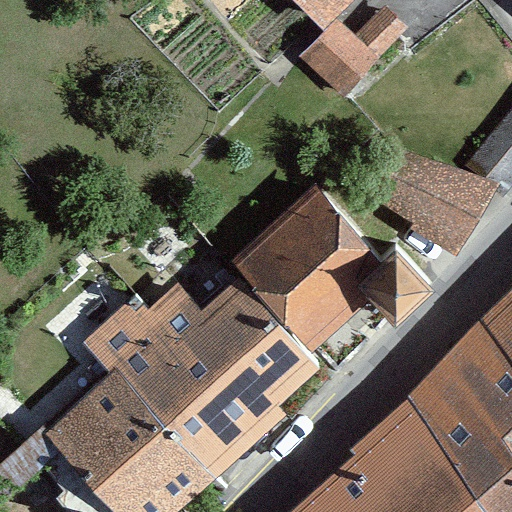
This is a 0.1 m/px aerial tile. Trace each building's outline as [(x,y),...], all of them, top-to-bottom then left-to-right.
[(315,0),(335,21),(357,0),(315,0)] [(314,57),(357,98),(424,28),(400,5),(373,33),(354,16),(314,57)] [(511,170),(511,111),(485,154),(511,170)] [(377,192),(474,249),(511,185),(511,174),(408,141),(377,192)] [(325,343),(388,284),(418,316),(468,269),(422,220),(406,235),(340,164),(243,255),(255,268),(325,343)] [(58,426),(137,511),(184,511),(305,402),(297,393),(337,356),(325,343),(255,268),(217,304),(190,275),(106,353),(120,369),(58,426)] [(511,511),(511,299),(365,441),(370,449),(295,511),(511,511)]
